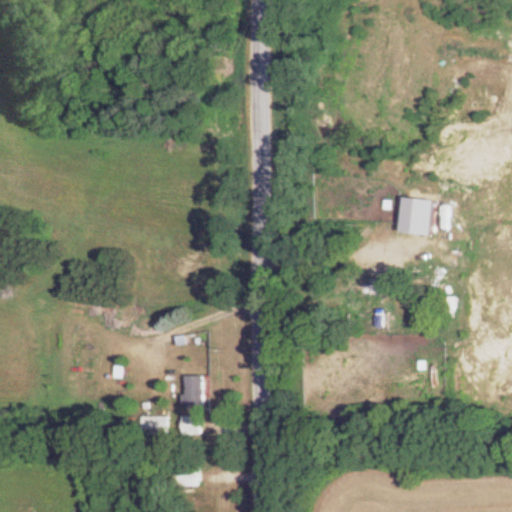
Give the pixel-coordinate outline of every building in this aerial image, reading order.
[(357,304),(386,304),(386,283),(357,283),(357,304)] [(189,410),(209,410),(209,379),(189,379),(189,410)] [(189,435),(206,435),(206,419),(190,419),(189,435)] [(206,488),(206,467),(183,467),(183,488),(206,488)] [(196,511),(209,511),(209,501),(197,501),(196,511)]
